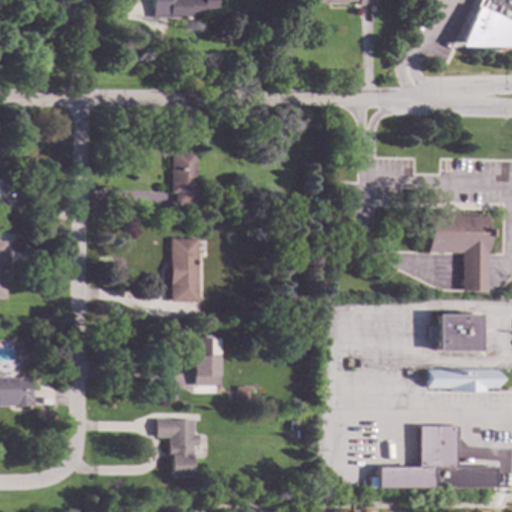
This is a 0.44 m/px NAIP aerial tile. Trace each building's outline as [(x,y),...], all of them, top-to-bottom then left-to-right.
[(213,0),(213,10),(203,10),(203,15),(190,15),(190,18),(149,17),(149,0),(213,0)] [(511,0),(511,46),(454,46),(474,0),(511,0)] [(243,6),(242,15),(234,15),(235,6),(243,6)] [(191,203),(171,202),(171,192),(167,192),(168,151),(192,151),(191,203)] [(0,211),(9,200),(0,193),(0,211)] [(453,215),(484,215),(483,252),(482,252),(482,268),(482,290),(455,290),(455,269),(456,252),(421,251),(422,210),(453,211),(453,215)] [(194,301),(166,301),(166,237),(194,237),(194,301)] [(473,350),(430,351),(430,338),(421,338),(421,326),(430,326),(430,314),(473,313),(473,350)] [(213,338),(214,338),(214,354),(215,354),(215,383),(190,383),(190,376),(189,376),(189,354),(193,354),(193,336),(213,337),(213,338)] [(493,388),(481,388),(481,391),(444,391),(444,387),(421,387),(422,369),(493,369),(493,388)] [(27,389),(29,389),(29,405),(0,405),(0,377),(27,377),(27,389)] [(246,404),(233,404),(233,386),(246,386),(246,404)] [(297,417),(297,437),(293,437),(294,429),(287,429),(287,417),(297,417)] [(189,433),(193,434),(193,445),(188,445),(188,477),(165,476),(166,457),(162,457),(162,441),(164,441),(164,436),(150,436),(150,418),(189,419),(189,433)] [(449,466),(490,466),(490,487),(364,487),(364,476),(372,476),(372,467),(412,466),(412,426),(449,425),(449,466)]
